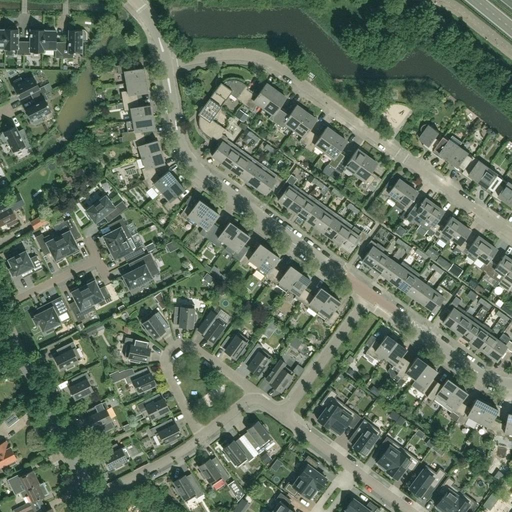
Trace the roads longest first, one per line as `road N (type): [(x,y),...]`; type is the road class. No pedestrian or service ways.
road 1 (residential): [(511,235),(270,62),(240,54),(166,63)]
road 2 (tertiary): [(370,296),(189,164),(166,63)]
road 3 (residential): [(92,498),(0,312)]
road 4 (residential): [(201,438),(167,372),(171,354),(195,348),(254,398)]
road 5 (tertiary): [(511,383),(477,373),(370,296)]
road 6 (residential): [(282,415),(370,296)]
road 7 (residential): [(92,498),(201,438)]
